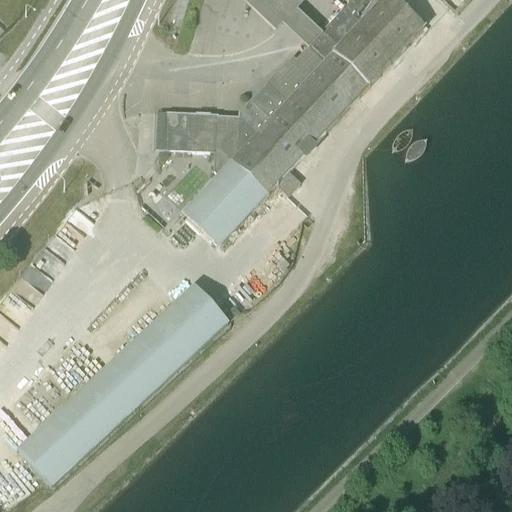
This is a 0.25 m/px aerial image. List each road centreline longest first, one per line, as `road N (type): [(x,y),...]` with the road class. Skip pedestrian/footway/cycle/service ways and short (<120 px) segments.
road 1 (unclassified): [(486,0),(347,145),(331,222),(287,298),(64,511)]
road 2 (primary): [(0,212),(66,128),(136,0)]
road 3 (primary): [(86,0),(0,121)]
